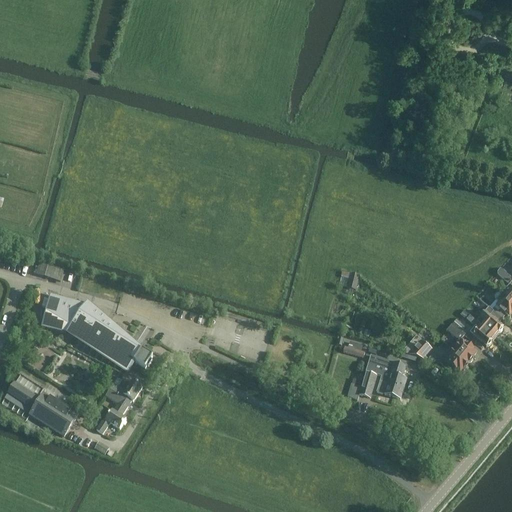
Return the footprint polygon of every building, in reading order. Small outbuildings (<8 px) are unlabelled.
[(37,278),(63,282),(65,268),(39,264),(37,278)] [(498,273),(492,280),(501,288),(506,283),(509,286),(501,295),(511,304),(511,279),(501,270),(498,273)] [(352,275),(351,276),(348,290),(355,292),(359,277),(352,275)] [(481,300),(480,301),(488,309),(502,321),(506,316),(508,318),(510,314),(511,316),(511,315),(511,304),(501,295),(501,296),(500,295),(498,295),(497,295),(495,296),(495,298),(494,299),(495,301),(496,302),(492,307),(484,300),(484,301),(482,300),(481,300)] [(153,358),(142,351),(142,352),(138,349),(140,345),(136,343),(133,347),(128,343),(129,341),(89,304),(88,306),(52,296),(49,303),(43,327),(68,334),(69,333),(76,338),(75,340),(129,374),(135,364),(145,370),(147,367),(148,368),(152,362),(151,361),(153,358)] [(488,309),(477,323),(495,339),(498,335),(497,335),(498,334),(500,334),(502,332),(502,330),(503,328),(499,325),(502,321),(488,309)] [(464,312),(460,316),(466,321),(475,329),(470,335),(486,348),(487,347),(489,347),(491,345),(491,343),(492,342),(495,339),(477,323),(464,312)] [(465,329),(456,321),(452,326),(461,334),(465,329)] [(459,342),(452,351),(468,364),(469,364),(471,363),(473,361),(472,359),(473,358),(476,355),(473,352),(467,347),(460,341),(464,337),(461,334),(452,326),(447,332),(459,342)] [(416,338),(403,354),(423,360),(431,351),(416,338)] [(344,348),(343,353),(363,359),(365,354),(360,353),(362,347),(351,344),(349,349),(345,348),(344,348)] [(467,365),(468,364),(452,351),(444,360),(446,362),(451,366),(457,372),(457,371),(460,374),(463,371),(464,370),(466,369),(468,367),(467,365)] [(402,379),(405,368),(371,357),(366,373),(377,376),(382,378),(380,383),(404,390),(407,380),(402,379)] [(370,399),(377,376),(366,373),(362,388),(359,396),(370,399)] [(120,431),(126,421),(121,418),(128,408),(127,407),(129,404),(130,404),(132,402),(133,403),(142,389),(133,382),(126,393),(113,385),(105,397),(118,405),(113,413),(112,412),(107,419),(105,417),(96,432),(103,436),(110,424),(120,431)] [(404,390),(380,383),(377,394),(382,395),(400,401),(404,390)] [(30,416),(52,430),(64,438),(77,417),(43,395),(40,400),(14,384),(8,394),(33,411),(30,416)] [(359,396),(362,388),(352,385),(348,398),(357,402),(359,396)] [(109,449),(99,442),(94,449),(105,456),(109,449)]
